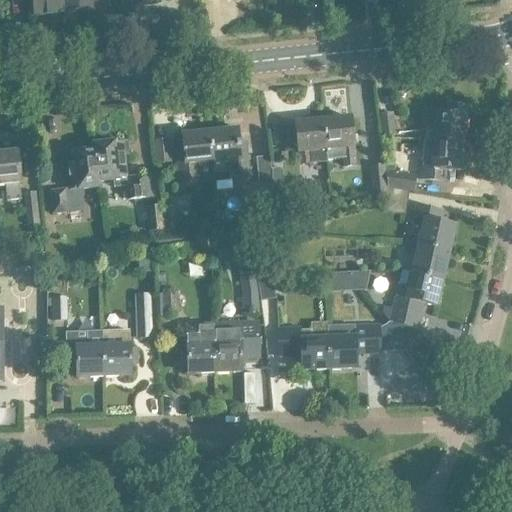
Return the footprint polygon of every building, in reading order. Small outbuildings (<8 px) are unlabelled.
[(61,0),(32,0),(34,16),(49,14),(51,17),(58,16),(61,13),(63,13),(61,0)] [(91,10),(90,0),(61,0),(63,13),(64,13),(67,15),(74,14),(77,12),(91,10)] [(463,144),(466,108),(447,107),(447,111),(435,110),(434,129),(425,129),(424,141),(463,144)] [(394,136),(392,114),(380,116),(382,137),(394,136)] [(350,119),(323,122),(325,151),(326,161),(342,159),(343,167),(355,166),(350,119)] [(323,122),(295,125),(299,165),(326,162),(325,151),(323,122)] [(215,181),(215,180),(231,178),(231,179),(249,177),(246,144),(239,144),(237,131),(224,132),(224,131),(211,132),(211,133),(209,133),(214,181),(215,181)] [(182,136),(183,150),(176,151),(178,166),(173,167),(175,186),(215,182),(214,181),(209,133),(207,134),(207,133),(195,134),(195,135),(182,136)] [(145,177),(127,179),(125,166),(124,166),(121,143),(108,145),(106,141),(98,142),(97,146),(93,146),(93,148),(94,148),(97,182),(98,182),(113,181),(114,188),(126,187),(127,201),(147,199),(145,177)] [(422,168),(419,167),(419,180),(447,182),(448,171),(461,171),(462,157),(467,156),(468,148),(463,146),(463,144),(424,141),(422,168)] [(81,190),(99,188),(98,182),(97,182),(94,148),(93,148),(81,150),(79,153),(60,155),(61,168),(68,167),(69,177),(68,177),(69,190),(51,192),(53,214),(83,211),(81,190)] [(20,184),(17,154),(0,155),(0,185),(5,185),(7,202),(21,201),(19,184),(20,184)] [(384,167),(371,169),(374,196),(387,194),(386,190),(385,173),(384,167)] [(414,177),(385,173),(386,190),(412,193),(414,177)] [(304,181),(271,184),(273,207),(307,204),(304,181)] [(261,209),(273,207),(271,184),(258,186),(261,209)] [(38,225),(35,194),(24,195),(27,226),(38,225)] [(149,232),(163,231),(160,207),(147,208),(149,232)] [(418,248),(447,255),(454,227),(438,223),(440,218),(442,218),(443,213),(415,207),(412,219),(424,221),(418,248)] [(177,229),(175,208),(162,209),(164,230),(177,229)] [(47,279),(64,272),(61,245),(44,241),(47,279)] [(412,275),(441,281),(445,264),(443,262),(444,257),(447,257),(447,255),(418,248),(412,275)] [(270,275),(257,278),(261,301),(275,299),(270,275)] [(412,275),(409,287),(398,284),(392,310),(382,308),(381,314),(389,323),(417,329),(421,311),(419,310),(420,304),(436,307),(441,281),(412,275)] [(257,314),(257,290),(242,291),(242,314),(257,314)] [(176,293),(161,294),(161,317),(177,317),(176,293)] [(67,320),(66,296),(50,297),(51,320),(67,320)] [(136,296),(137,338),(151,338),(150,296),(136,296)] [(0,313),(0,365),(17,365),(17,331),(18,331),(18,313),(0,313)] [(239,325),(212,326),(214,374),(241,373),(241,359),(258,358),(257,324),(239,325)] [(214,374),(212,326),(185,327),(186,354),(181,354),(182,361),(187,361),(187,375),(214,374)] [(327,340),(328,370),(356,369),(355,354),(361,354),(362,356),(380,355),(379,327),(355,327),(355,334),(344,335),(344,340),(327,340)] [(277,330),(278,358),(294,358),(294,356),(300,356),(301,371),(328,370),(327,340),(311,340),(311,331),(300,332),(300,329),(277,330)] [(136,350),(130,350),(129,331),(102,332),(104,378),(130,377),(130,365),(137,365),(136,350)] [(77,379),(104,378),(102,332),(65,334),(66,355),(76,354),(77,379)] [(47,379),(47,339),(37,339),(37,379),(47,379)]
